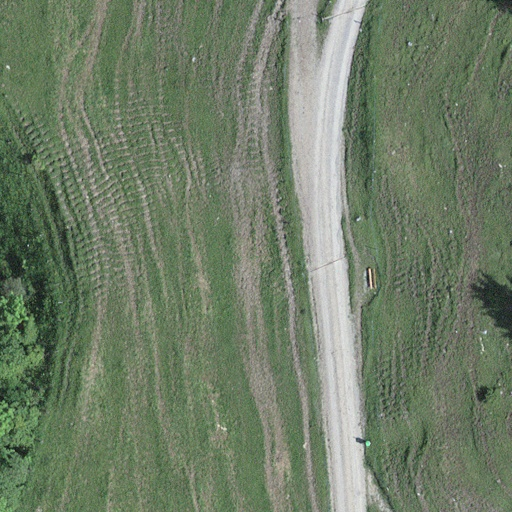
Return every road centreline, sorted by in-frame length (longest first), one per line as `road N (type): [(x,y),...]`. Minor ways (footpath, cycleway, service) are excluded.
road 1 (track): [(367,0),(330,143),(332,312),(357,478),(382,511)]
road 2 (track): [(330,143),(317,0)]
